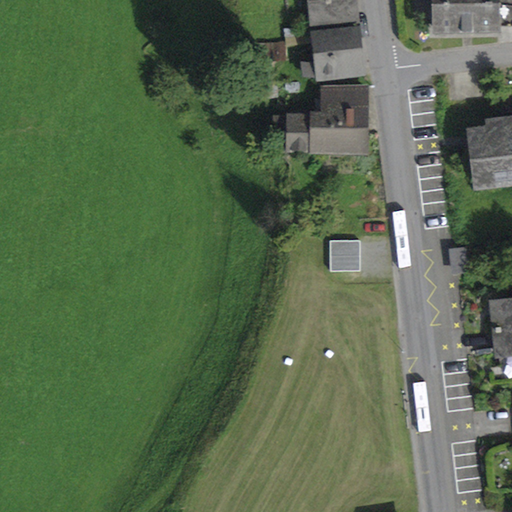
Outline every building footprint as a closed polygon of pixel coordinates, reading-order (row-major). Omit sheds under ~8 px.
[(312,12),(313,24),(355,21),(353,0),(308,0),(309,13),(312,12)] [(497,29),(497,27),(511,26),(511,0),(434,0),(435,30),(497,29)] [(340,78),(339,72),(361,70),(356,28),(310,33),(314,65),(302,66),(303,77),(318,75),(318,81),(340,78)] [(313,148),(313,151),(364,151),(363,87),(322,88),(322,118),(278,119),(278,137),(296,137),(296,148),(313,148)] [(473,131),(480,185),(511,181),(511,120),(493,123),(494,129),(473,131)] [(278,148),(296,148),(296,137),(278,137),(278,148)] [(360,241),(330,241),(330,271),(360,271),(360,241)] [(454,271),(467,270),(465,250),(452,252),(454,271)] [(511,302),(494,305),(498,353),(511,351),(511,302)]
